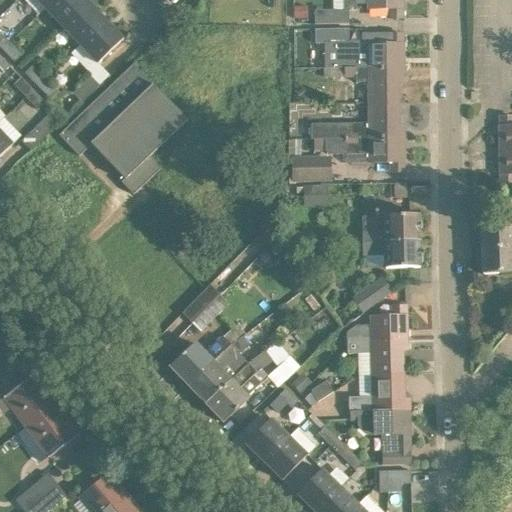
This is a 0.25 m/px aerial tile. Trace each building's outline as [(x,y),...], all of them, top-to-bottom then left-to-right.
[(33,0),(44,11),(55,0),(33,0)] [(83,0),(55,0),(44,11),(61,29),(88,4),(83,0)] [(403,20),(402,0),(353,0),(354,5),(366,5),(366,12),(387,12),(388,20),(403,20)] [(105,23),(88,4),(61,29),(79,47),(70,56),(105,23)] [(307,21),(307,9),(293,9),(293,21),(307,21)] [(313,26),(348,25),(348,11),(314,12),(313,26)] [(70,56),(88,75),(97,65),(123,41),(105,23),(70,56)] [(348,31),(314,31),(314,45),(348,44),(348,31)] [(0,35),(0,50),(1,52),(9,44),(0,35)] [(343,60),(343,69),(403,69),(403,36),(387,36),(387,45),(366,45),(367,54),(355,54),(355,60),(343,60)] [(21,57),(9,44),(1,52),(13,64),(21,57)] [(0,72),(2,75),(9,68),(0,58),(0,72)] [(121,184),(132,197),(160,170),(149,158),(186,123),(132,66),(58,137),(78,158),(82,154),(90,147),(123,182),(121,184)] [(36,88),(44,81),(31,68),(24,75),(36,88)] [(368,105),(395,105),(395,80),(403,80),(403,69),(343,69),(322,69),(322,80),(343,80),(343,77),(356,77),(356,78),(368,78),(368,105)] [(71,96),(80,104),(99,86),(90,77),(71,96)] [(25,99),(32,92),(20,79),(12,86),(25,99)] [(36,88),(48,101),(56,93),(44,81),(36,88)] [(300,105),(308,99),(303,91),(295,96),(300,105)] [(37,112),(44,104),(32,92),(25,99),(37,112)] [(395,130),(395,105),(368,105),(368,124),(310,124),(310,141),(322,141),(324,141),(404,140),(404,130),(395,130)] [(20,143),(30,153),(61,123),(52,113),(20,143)] [(511,118),(499,119),(500,186),(511,185),(511,118)] [(0,157),(12,146),(0,133),(0,157)] [(289,156),(300,156),(299,141),(289,140),(289,156)] [(351,164),(368,163),(368,165),(388,165),(388,173),(404,174),(404,140),(324,141),(324,153),(327,155),(346,155),(346,160),(351,164)] [(292,181),(329,181),(329,161),(291,162),(292,181)] [(302,210),(327,209),(327,186),(303,187),(302,210)] [(360,218),(361,233),(361,245),(419,243),(418,234),(422,231),(421,222),(419,220),(419,217),(360,218)] [(511,223),(480,224),(481,250),(511,248),(511,223)] [(419,255),(419,243),(361,245),(361,256),(385,256),(384,270),(420,269),(420,265),(422,262),(422,256),(419,255)] [(511,248),(481,250),(481,275),(511,274),(511,248)] [(392,294),(381,278),(351,299),(362,315),(392,294)] [(209,286),(181,315),(191,325),(215,301),(219,297),(209,286)] [(320,308),(310,295),(303,301),(313,314),(320,308)] [(224,309),(215,301),(191,325),(199,334),(213,320),(224,309)] [(407,342),(406,308),(391,308),(392,317),(371,318),(371,327),(355,328),(348,334),(348,343),(407,342)] [(245,336),(236,326),(205,355),(195,343),(168,369),(187,388),(230,347),(243,337),(245,336)] [(238,356),(250,346),(243,337),(230,347),(187,388),(204,407),(247,365),(238,356)] [(407,342),(348,343),(348,355),(372,355),(373,378),(399,378),(398,352),(407,352),(407,342)] [(272,362),(274,366),(286,355),(276,344),(264,352),(272,362)] [(247,365),(204,407),(222,426),(249,400),(246,397),(260,385),(253,376),(272,362),(264,352),(249,363),(247,365)] [(289,358),(267,379),(276,389),(298,368),(289,358)] [(291,384),(299,393),(308,384),(299,376),(291,384)] [(1,400),(2,400),(0,401),(0,412),(3,416),(10,411),(24,431),(55,408),(33,377),(1,400)] [(400,402),(399,378),(373,378),(374,404),(350,405),(351,414),(408,412),(408,402),(400,402)] [(325,382),(310,392),(317,403),(332,393),(325,382)] [(278,398),(285,406),(290,411),(298,403),(285,391),(278,398)] [(77,438),(55,408),(24,431),(47,461),(77,438)] [(410,453),(408,412),(351,414),(351,422),(357,421),(358,428),(367,436),(374,436),(374,437),(395,436),(395,445),(396,453),(383,454),(383,467),(411,466),(410,453)] [(262,465),(289,438),(270,420),(244,447),(262,465)] [(329,448),(337,441),(324,428),(316,436),(329,448)] [(262,465),(281,484),(308,457),(289,438),(262,465)] [(337,441),(329,448),(354,472),(361,465),(337,441)] [(295,497),(310,511),(316,511),(339,488),(321,470),(295,497)] [(411,485),(410,472),(378,473),(379,494),(400,494),(400,486),(411,485)] [(25,511),(56,487),(47,476),(16,501),(25,511)] [(86,511),(124,511),(132,506),(107,476),(77,501),(86,511)] [(47,511),(65,498),(56,487),(25,511),(47,511)] [(351,511),(357,506),(339,488),(316,511),(351,511)]
